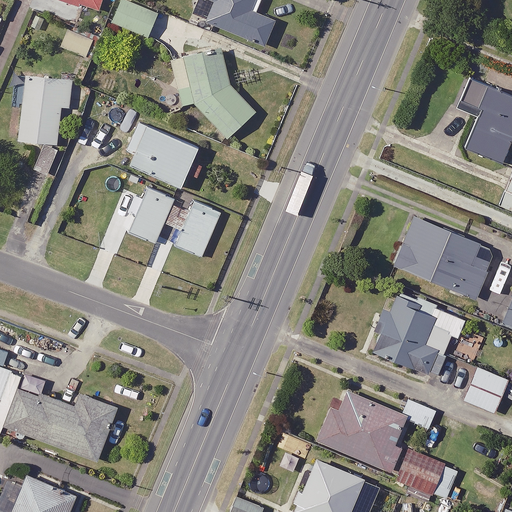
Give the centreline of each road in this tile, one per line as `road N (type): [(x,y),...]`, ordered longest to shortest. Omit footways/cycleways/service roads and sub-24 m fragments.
road 1 (secondary): [(387,0),(237,356)]
road 2 (residential): [(0,266),(237,356)]
road 3 (secondary): [(237,356),(173,511)]
